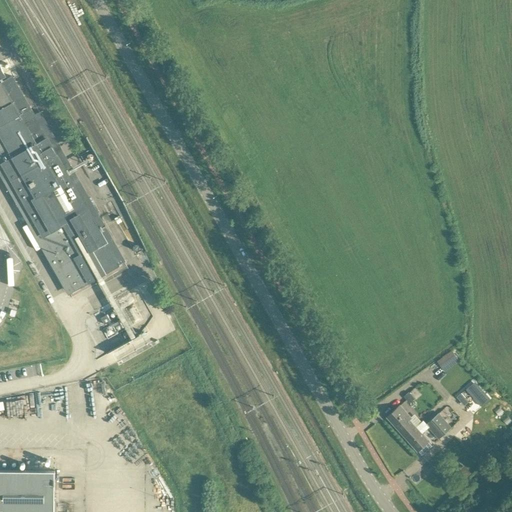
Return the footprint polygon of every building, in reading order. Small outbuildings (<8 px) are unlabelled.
[(72,292),(81,287),(126,261),(17,73),(7,78),(0,65),(0,158),(65,273),(63,275),(72,292)] [(451,352),(438,361),(445,371),(458,361),(451,352)] [(465,398),(460,402),(464,406),(469,403),(465,398)] [(399,406),(388,416),(422,455),(432,446),(421,434),(429,427),(439,438),(451,427),(438,413),(427,424),(423,420),(415,427),(408,420),(410,418),(399,406)] [(0,511),(54,511),(55,470),(0,469),(0,511)]
